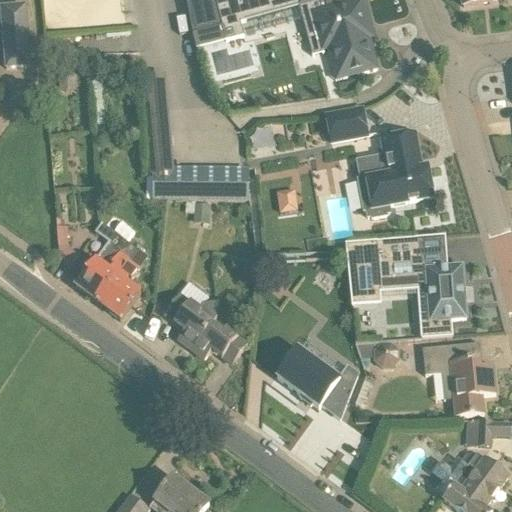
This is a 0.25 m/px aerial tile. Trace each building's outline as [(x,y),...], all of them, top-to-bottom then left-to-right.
[(344,80),(377,71),(369,41),(374,39),(371,28),(364,1),(334,9),(332,0),(215,0),(214,0),(226,43),(244,38),(240,24),(245,23),(245,22),(299,8),(301,15),(305,17),(311,15),(320,48),(328,52),(336,50),(344,80)] [(462,0),(463,9),(495,5),(494,0),(462,0)] [(32,68),(26,6),(0,8),(0,13),(5,70),(32,68)] [(76,92),(75,77),(59,78),(60,93),(76,92)] [(248,171),(192,171),(173,171),(166,77),(138,79),(147,179),(152,179),(152,204),(183,204),(248,204),(248,171)] [(332,145),(367,138),(362,111),(327,118),(332,145)] [(255,156),(278,149),(272,130),(249,136),(255,156)] [(372,212),(433,201),(427,170),(421,171),(415,137),(381,143),(384,159),(363,163),(360,167),(362,180),(366,181),(372,212)] [(281,216),(298,214),(295,193),(278,195),(281,216)] [(193,225),(209,227),(210,208),(194,207),(194,212),(193,225)] [(96,262),(94,265),(76,290),(97,306),(137,253),(102,227),(96,235),(109,245),(96,262)] [(422,342),(453,340),(451,323),(466,322),(462,269),(426,272),(426,274),(420,274),(417,241),(347,246),(352,307),(380,304),(379,286),(420,282),(424,340),(422,341),(422,342)] [(68,250),(68,246),(58,247),(59,263),(59,264),(69,271),(79,256),(69,250),(68,250)] [(152,257),(149,254),(142,248),(138,254),(137,253),(97,306),(121,323),(141,296),(126,285),(129,282),(131,283),(143,268),(150,259),(152,257)] [(190,351),(209,327),(216,318),(215,303),(202,304),(196,312),(179,299),(165,318),(180,329),(181,328),(186,332),(178,342),(190,351)] [(232,368),(247,349),(225,333),(222,337),(209,327),(190,351),(205,362),(213,351),(218,355),(217,356),(232,368)] [(297,352),(293,359),(277,381),(319,412),(322,409),(326,412),(324,416),(337,421),(337,422),(338,422),(345,403),(348,404),(355,385),(353,384),(355,377),(341,367),(333,379),(311,363),(321,350),(307,339),(297,352)] [(457,420),(484,418),(482,399),(496,398),(493,369),(480,371),(479,364),(482,363),(480,346),(424,353),(427,379),(442,378),(445,403),(455,402),(457,420)] [(374,354),(375,360),(375,365),(382,371),(392,371),(399,364),(399,354),(391,347),(381,347),(374,354)] [(272,410),(266,419),(281,428),(287,419),(272,410)] [(510,427),(485,426),(467,425),(467,449),(491,450),(491,439),(510,440),(510,427)] [(477,456),(469,467),(468,469),(461,463),(457,461),(450,471),(440,464),(431,477),(441,484),(435,493),(445,500),(443,503),(455,511),(485,511),(484,511),(508,479),(485,462),(477,456)] [(206,511),(209,509),(199,501),(199,500),(173,480),(153,504),(154,504),(150,511),(152,511),(206,511)] [(148,511),(130,498),(119,511),(148,511)]
